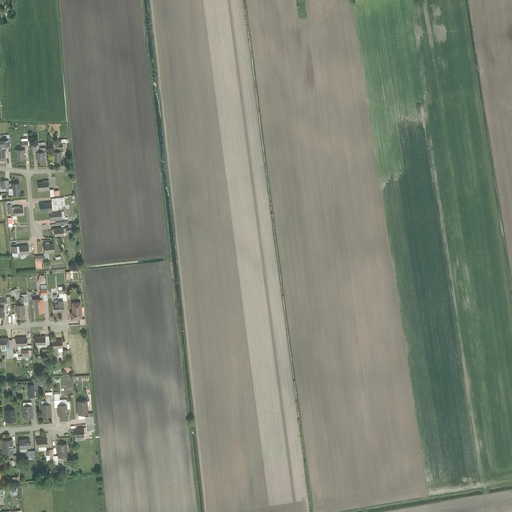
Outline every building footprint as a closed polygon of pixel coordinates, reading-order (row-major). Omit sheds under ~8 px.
[(25,149),(15,150),(16,159),(24,159),(24,153),(26,152),(25,149)] [(45,151),(37,152),(38,162),(45,162),(44,156),(46,156),(46,151),(45,151)] [(61,151),(52,152),(53,161),(61,161),(61,151)] [(42,182),(38,182),(38,190),(45,189),(45,190),(50,190),(49,180),(42,180),(42,182)] [(20,182),(12,183),(13,195),(21,194),(20,182)] [(62,210),(61,198),(51,199),(51,202),(52,211),(62,210)] [(51,202),(39,203),(39,212),(52,211),(51,202)] [(19,206),(13,207),(13,216),(24,215),(24,208),(19,208),(19,206)] [(63,211),(50,212),(50,220),(64,218),(63,211)] [(62,228),(53,228),(53,236),(63,235),(63,232),(62,228)] [(55,243),(43,244),(44,253),(49,252),(55,252),(55,243)] [(29,245),(17,246),(18,254),(30,253),(29,245)] [(43,299),(33,300),(34,314),(43,313),(42,305),(44,305),(44,300),(43,299)] [(56,303),(53,303),(54,312),(65,311),(64,300),(58,300),(56,301),(56,303)] [(80,302),(71,303),(71,311),(69,312),(70,320),(78,319),(82,319),(80,302)] [(19,305),(15,305),(16,314),(26,314),(25,304),(23,304),(19,305)] [(44,336),(34,337),(35,345),(45,344),(44,336)] [(27,337),(16,337),(17,346),(27,345),(27,337)] [(9,338),(0,338),(0,347),(9,347),(9,338)] [(62,339),(52,340),(52,348),(57,348),(63,347),(62,339)] [(46,392),(47,401),(51,400),(54,400),(54,391),(46,392)] [(88,400),(77,401),(78,415),(89,414),(88,400)] [(33,403),(23,404),(25,418),(34,417),(33,403)] [(52,403),(43,404),(44,417),(53,416),(52,403)] [(63,404),(59,404),(59,407),(60,416),(69,415),(68,404),(63,404)] [(15,409),(7,409),(8,421),(16,421),(15,409)] [(91,416),(87,416),(88,430),(96,430),(95,412),(91,412),(91,416)] [(86,428),(76,429),(77,437),(87,436),(86,428)] [(48,437),(38,438),(38,447),(49,446),(48,437)] [(14,439),(4,440),(5,453),(15,453),(14,439)] [(32,439),(20,440),(20,448),(32,448),(32,439)] [(68,444),(59,444),(60,456),(69,456),(68,444)]
